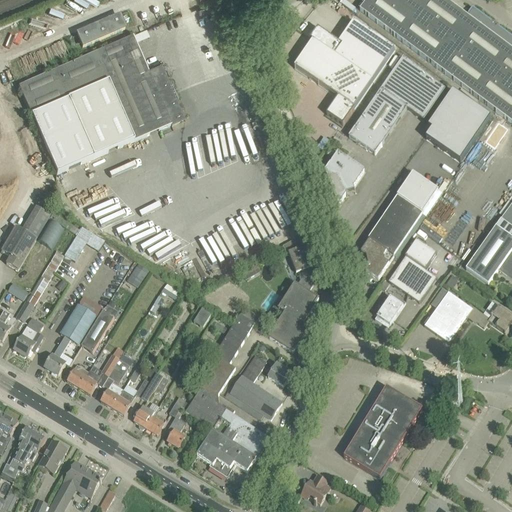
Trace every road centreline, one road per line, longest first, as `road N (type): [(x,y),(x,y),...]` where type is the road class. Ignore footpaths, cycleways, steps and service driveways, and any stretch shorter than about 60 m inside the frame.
road 1 (tertiary): [(329,335),(338,278),(331,247),(263,77),(265,26),(293,0)]
road 2 (tertiary): [(217,511),(0,379)]
road 3 (tertiary): [(260,511),(329,335)]
road 4 (unclassified): [(506,386),(480,385),(329,335)]
